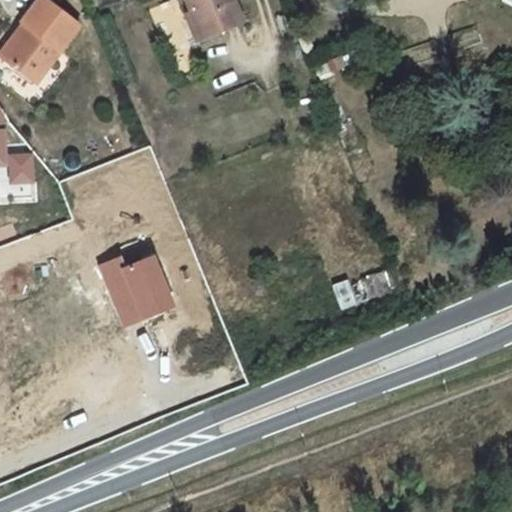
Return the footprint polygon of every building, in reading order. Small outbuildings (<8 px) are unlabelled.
[(28,27),(4,60),(36,83),(79,25),(44,0),(38,0),(22,23),(28,27)] [(187,0),(192,12),(197,10),(207,36),(242,22),(233,0),(187,0)] [(207,36),(197,10),(192,12),(186,14),(197,41),(207,36)] [(276,17),(285,38),(295,33),(287,13),(276,17)] [(0,56),(4,60),(28,27),(22,23),(0,53),(0,56)] [(9,183),(35,182),(33,151),(8,153),(9,183)]
